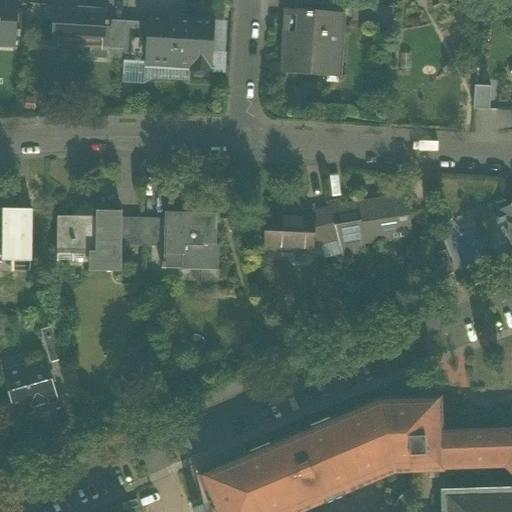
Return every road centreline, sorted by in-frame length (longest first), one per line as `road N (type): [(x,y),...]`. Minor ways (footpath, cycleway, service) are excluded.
road 1 (residential): [(3,511),(146,442),(511,293)]
road 2 (residential): [(242,137),(511,155)]
road 3 (residential): [(0,140),(242,137)]
road 4 (residential): [(251,0),(242,137)]
